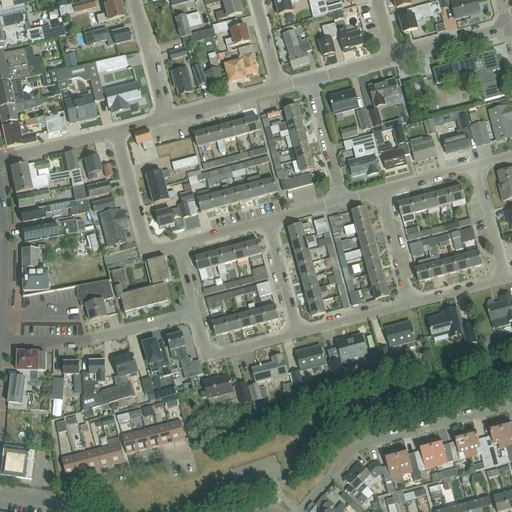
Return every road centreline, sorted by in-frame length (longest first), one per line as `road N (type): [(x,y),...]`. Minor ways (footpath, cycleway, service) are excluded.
road 1 (residential): [(299,511),(353,448),(511,405)]
road 2 (residential): [(0,338),(86,340),(193,312)]
road 3 (residential): [(177,245),(152,250),(145,242),(116,130)]
road 4 (residential): [(64,503),(70,487),(191,453)]
road 5 (residential): [(193,312),(213,355),(297,332)]
road 6 (residential): [(342,198),(312,79)]
road 7 (residential): [(391,58),(507,27)]
